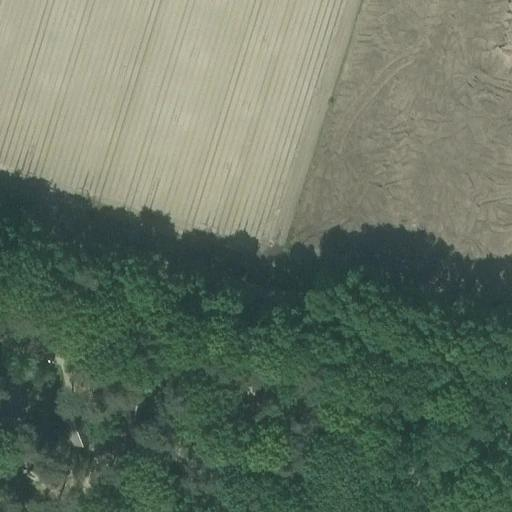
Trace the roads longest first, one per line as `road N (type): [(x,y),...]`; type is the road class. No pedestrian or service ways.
road 1 (unclassified): [(511,347),(444,347),(0,216)]
road 2 (track): [(511,350),(481,408),(379,511)]
